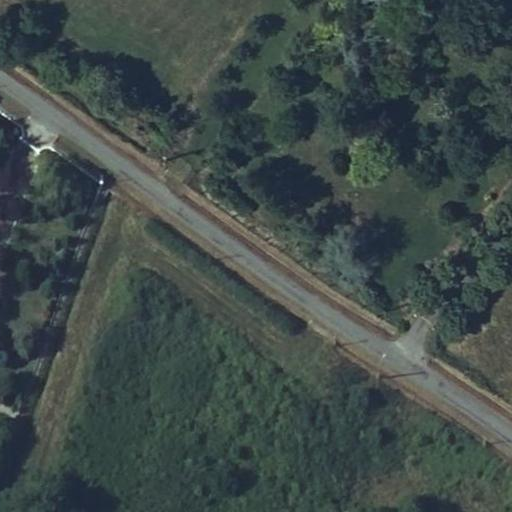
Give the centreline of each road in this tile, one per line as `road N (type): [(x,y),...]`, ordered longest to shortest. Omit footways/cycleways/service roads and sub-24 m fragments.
road 1 (unclassified): [(0,85),(511,434)]
road 2 (unknown): [(406,367),(511,232)]
